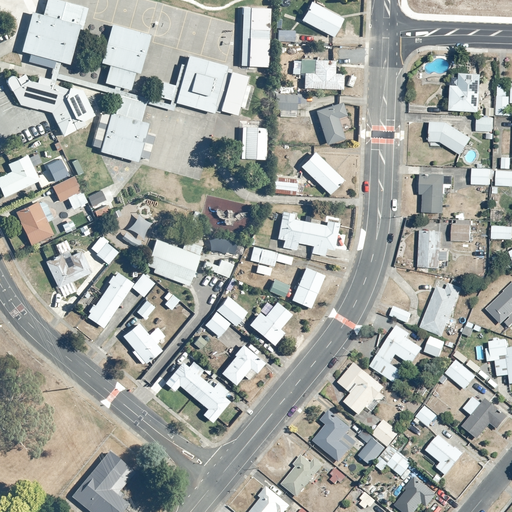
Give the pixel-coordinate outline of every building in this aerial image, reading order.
[(34,0),(32,11),(21,8),(11,47),(60,60),(75,2),(69,0),(34,0)] [(263,2),(234,0),(231,60),(261,61),(263,2)] [(344,19),(311,2),(301,20),(334,37),(344,19)] [(142,30),(104,18),(92,58),(101,60),(95,78),(121,86),(126,68),(130,69),(142,30)] [(294,31),(278,29),(277,40),(293,42),(294,31)] [(311,46),(310,54),(323,55),(324,46),(311,46)] [(220,60),(176,47),(161,98),(205,111),(220,60)] [(335,60),(300,59),(300,72),(304,72),(303,79),(291,79),(291,91),(302,91),(302,88),(342,89),(343,74),(334,74),(335,60)] [(241,72),(219,66),(207,104),(229,111),(241,72)] [(0,70),(0,83),(10,100),(41,107),(55,88),(0,70)] [(449,85),(448,111),(477,113),(480,74),(458,73),(457,86),(449,85)] [(55,88),(41,107),(90,205),(109,196),(55,88)] [(279,103),(279,110),(278,120),(290,121),(291,110),(295,111),(296,103),(308,104),(309,95),(272,93),(272,102),(279,103)] [(346,116),(342,102),(315,110),(326,145),(344,139),(338,118),(346,116)] [(140,119),(101,108),(90,145),(129,157),(140,119)] [(493,117),(477,117),(477,131),(492,132),(493,117)] [(445,122),(429,121),(428,142),(439,142),(460,155),(471,138),(445,122)] [(257,123),(231,122),(229,154),(255,156),(257,123)] [(343,180),(314,152),(300,167),(329,194),(343,180)] [(39,180),(27,154),(8,164),(11,171),(0,176),(0,189),(4,197),(39,180)] [(510,156),(501,156),(501,168),(510,168),(510,156)] [(490,168),(472,169),(472,184),(490,184),(490,168)] [(199,186),(129,169),(124,192),(194,209),(199,186)] [(511,170),(496,170),(495,185),(511,185),(511,170)] [(423,195),(422,212),(442,213),(444,175),(419,173),(418,194),(423,195)] [(87,202),(74,176),(52,187),(59,202),(67,198),(72,209),(87,202)] [(55,185),(52,178),(38,183),(41,190),(55,185)] [(296,182),(273,181),(272,193),(296,194),(296,182)] [(308,182),(303,186),(310,194),(316,189),(308,182)] [(53,234),(47,222),(56,218),(50,205),(41,209),(37,201),(15,212),(30,245),(53,234)] [(117,208),(110,212),(114,219),(121,215),(117,208)] [(292,213),(282,211),(277,238),(283,240),(282,247),(296,250),(297,242),(312,246),(311,253),(325,256),(326,248),(334,250),(339,223),(327,220),(326,226),(290,219),(292,213)] [(61,225),(65,233),(75,228),(71,220),(61,225)] [(471,220),(453,220),(452,240),(470,241),(471,220)] [(86,224),(78,228),(83,238),(91,234),(86,224)] [(511,238),(511,225),(492,225),(491,238),(511,238)] [(141,238),(126,230),(121,240),(136,247),(141,238)] [(440,231),(419,230),(417,267),(438,268),(440,231)] [(99,237),(89,249),(107,264),(117,252),(99,237)] [(243,245),(210,237),(212,251),(240,258),(243,245)] [(66,239),(56,243),(61,253),(70,249),(66,239)] [(182,250),(155,240),(144,269),(152,272),(189,285),(201,251),(190,247),(184,245),(182,250)] [(487,245),(472,244),(471,257),(486,258),(487,245)] [(270,276),(273,266),(274,261),(290,265),(292,257),(252,246),(248,259),(257,262),(254,272),(270,276)] [(81,250),(63,258),(61,254),(45,262),(61,297),(74,291),(71,282),(92,273),(81,250)] [(324,275),(305,267),(291,300),(311,308),(324,275)] [(133,283),(116,272),(86,317),(103,328),(133,283)] [(154,283),(141,273),(130,287),(143,297),(154,283)] [(289,284),(274,278),(269,292),(284,297),(289,284)] [(503,291),(485,309),(500,324),(511,312),(511,281),(503,291)] [(436,285),(419,328),(441,337),(461,288),(448,283),(445,289),(436,285)] [(247,312),(227,295),(215,310),(235,326),(247,312)] [(154,307),(145,300),(136,312),(145,319),(154,307)] [(291,315),(276,302),(264,317),(258,312),(248,324),(273,345),(284,333),(279,329),(291,315)] [(411,313),(394,306),(390,316),(408,323),(411,313)] [(229,323),(214,311),(203,325),(219,337),(229,323)] [(147,334),(138,322),(122,335),(134,351),(132,352),(142,365),(161,351),(155,343),(164,336),(157,327),(147,334)] [(396,325),(369,366),(395,383),(402,372),(389,363),(395,354),(411,364),(422,348),(406,338),(409,333),(396,325)] [(201,349),(209,339),(200,331),(191,341),(201,349)] [(453,345),(445,342),(430,336),(423,352),(439,358),(441,351),(450,355),(453,345)] [(506,355),(509,384),(511,383),(511,346),(507,348),(506,339),(488,341),(489,348),(485,349),(487,361),(500,360),(499,356),(506,355)] [(264,364),(243,346),(220,372),(235,385),(243,375),(249,380),(264,364)] [(476,377),(455,360),(445,373),(465,389),(476,377)] [(192,361),(187,366),(182,362),(165,383),(174,391),(179,385),(208,409),(203,415),(212,423),(229,402),(223,397),(228,391),(217,382),(212,387),(198,376),(203,370),(192,361)] [(357,385),(343,401),(359,414),(373,397),(379,402),(384,396),(379,392),(384,387),(354,362),(337,382),(348,392),(355,383),(357,385)] [(485,397),(461,426),(477,439),(489,423),(497,429),(507,416),(485,397)] [(437,416),(424,406),(415,417),(428,427),(437,416)] [(350,428),(328,409),(320,420),(325,424),(312,440),(338,462),(349,449),(339,441),(350,428)] [(390,445),(400,433),(382,419),(369,435),(373,438),(387,449),(390,445)] [(369,439),(361,433),(356,439),(363,446),(369,439)] [(390,445),(401,454),(411,442),(400,433),(390,445)] [(438,435),(426,450),(440,462),(436,467),(445,475),(463,453),(454,446),(454,447),(438,435)] [(369,464),(373,467),(387,449),(373,438),(359,456),(369,464)] [(401,454),(390,445),(387,449),(373,467),(381,474),(387,466),(402,478),(414,464),(401,454)] [(134,474),(109,452),(71,496),(89,511),(121,511),(128,504),(120,498),(122,495),(119,492),(134,474)] [(295,466),(280,484),(296,497),(322,465),(314,458),(310,462),(300,454),(292,464),(295,466)] [(346,477),(336,468),(328,478),(336,484),(339,480),(341,483),(346,477)] [(406,490),(393,505),(401,511),(413,511),(421,503),(426,506),(436,495),(414,476),(404,488),(406,490)] [(260,498),(247,511),(276,511),(277,511),(283,511),(289,505),(266,486),(258,496),(260,498)] [(376,501),(365,493),(357,503),(365,509),(368,506),(371,508),(376,501)]
